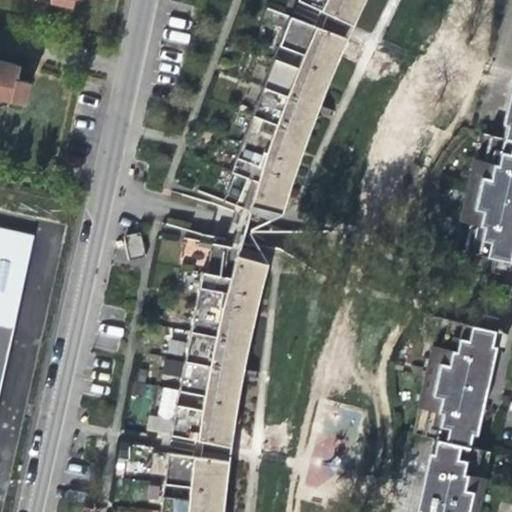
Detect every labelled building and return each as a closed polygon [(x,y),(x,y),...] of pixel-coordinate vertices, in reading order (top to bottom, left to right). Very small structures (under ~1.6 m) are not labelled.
[(27,0),(65,8),(66,0),(27,0)] [(295,0),(296,1),(344,24),(351,27),(361,5),(362,0),(295,0)] [(511,0),(501,0),(488,61),(472,134),(478,135),(468,182),(458,222),(452,250),(493,259),(506,262),(509,246),(511,234),(511,0)] [(345,42),(338,39),(294,21),(267,10),(193,194),(231,208),(241,211),(240,214),(259,221),(261,222),(275,214),(283,195),(306,135),(323,93),(326,84),(340,54),(345,42)] [(0,99),(18,103),(23,81),(11,79),(14,65),(0,61),(0,99)] [(227,451),(229,435),(231,422),(232,416),(241,362),(246,333),(251,314),(260,273),(261,265),(256,254),(246,253),(235,251),(234,254),(217,250),(178,243),(145,436),(227,451)] [(511,266),(511,263),(506,262),(493,259),(490,272),(504,275),(506,271),(507,269),(511,266)] [(0,370),(15,305),(0,301),(0,370)] [(481,314),(479,327),(492,330),(500,332),(496,328),(494,323),(494,318),(481,314)] [(471,511),(479,479),(474,478),(481,449),(467,446),(488,348),(492,330),(479,327),(437,318),(421,393),(412,434),(406,433),(396,474),(387,511),(471,511)] [(505,333),(500,332),(492,330),(488,348),(501,351),(505,333)] [(485,450),(481,449),(474,478),(479,479),(485,450)] [(224,466),(163,457),(156,511),(218,511),(220,500),(223,478),(224,466)]
